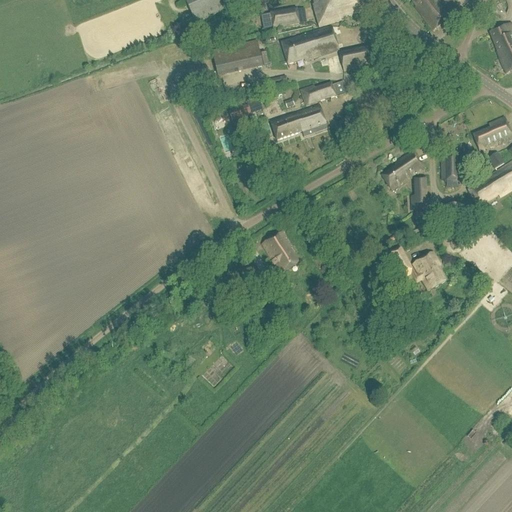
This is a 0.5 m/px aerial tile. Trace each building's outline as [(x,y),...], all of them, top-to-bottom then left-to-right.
[(224,12),(218,0),(193,0),(186,3),(196,25),(224,12)] [(365,12),(361,0),(312,0),(314,6),(313,7),(319,28),(341,22),(340,20),(365,12)] [(473,1),(472,0),(411,0),(417,8),(415,9),(433,32),(473,1)] [(307,25),(304,10),(271,15),(273,30),(307,25)] [(273,29),(271,15),(262,16),(264,30),(273,29)] [(511,27),(511,25),(489,34),(495,49),(499,59),(498,59),(506,75),(511,71),(511,27)] [(339,52),(331,27),(300,36),(301,38),(281,44),(288,66),(304,61),(305,62),(339,52)] [(261,67),(256,43),(212,53),(217,77),(261,67)] [(372,66),(368,49),(339,55),(339,57),(327,59),(330,72),(343,69),(344,72),(372,66)] [(287,85),(286,77),(265,82),(267,90),(287,85)] [(336,98),(331,84),(315,90),(313,87),(300,92),(306,109),(336,98)] [(247,106),(229,112),(232,121),(250,115),(247,106)] [(327,130),(319,107),(271,124),(277,142),(302,133),(304,138),(327,130)] [(511,140),(511,138),(504,119),(489,125),(490,129),(473,136),(480,152),(501,143),(502,145),(511,140)] [(221,139),(229,160),(238,156),(230,136),(221,139)] [(511,149),(509,153),(511,155),(511,162),(467,191),(479,209),(498,197),(500,199),(511,191),(511,149)] [(426,169),(414,152),(395,164),(395,167),(381,177),(392,192),(410,179),(411,179),(426,169)] [(457,158),(453,158),(453,169),(446,169),(446,188),(457,189),(457,158)] [(427,211),(426,180),(414,180),(415,198),(411,198),(411,212),(427,211)] [(459,209),(459,202),(449,202),(450,209),(440,210),(441,229),(467,227),(467,209),(459,209)] [(481,234),(476,227),(453,242),(458,249),(481,234)] [(295,253),(283,233),(262,245),(273,263),(274,262),(281,273),(298,262),(293,254),(295,253)] [(411,266),(401,249),(389,254),(403,280),(411,276),(417,286),(422,282),(428,293),(447,282),(439,268),(441,267),(433,253),(411,266)] [(251,272),(246,263),(230,273),(244,297),(265,284),(256,268),(251,272)]
